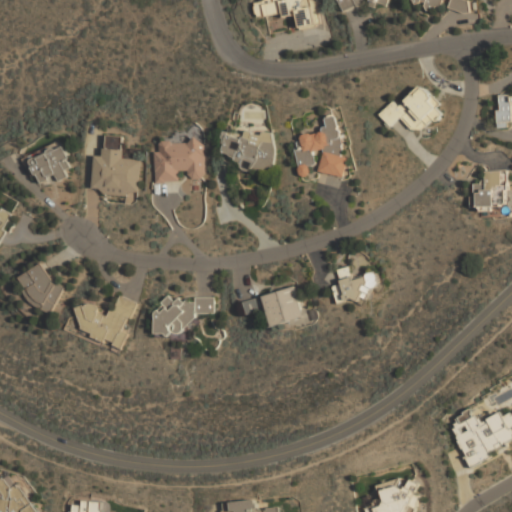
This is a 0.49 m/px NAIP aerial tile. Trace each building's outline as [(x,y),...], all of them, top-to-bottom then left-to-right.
[(300,28),(320,25),(316,0),(255,0),(259,19),(297,12),(300,28)] [(338,0),(343,14),(382,0),(338,0)] [(449,0),(413,0),(414,3),(424,0),(428,10),(450,2),(449,0)] [(451,0),(449,7),(468,13),(472,1),(469,0),(451,0)] [(400,106),(395,100),(380,114),(392,126),(403,116),(420,134),(443,112),(438,107),(442,103),(423,84),(400,106)] [(511,94),(498,95),(500,125),(511,124),(511,94)] [(323,177),(349,173),(347,157),(343,157),(338,114),(324,116),(326,131),(302,134),(303,147),(297,148),(299,165),(316,163),(314,151),(320,150),(323,177)] [(276,132),(245,132),(245,135),(224,135),(224,154),(238,154),(238,169),(275,170),(276,132)] [(143,159),(125,158),(126,136),(106,135),(105,155),(95,155),(93,190),(140,193),(143,159)] [(180,182),(180,171),(189,171),(189,179),(206,178),(205,141),(156,142),(157,182),(180,182)] [(75,174),(63,142),(26,155),(38,187),(75,174)] [(511,208),(511,170),(485,171),(486,182),(473,182),(474,210),(511,208)] [(0,245),(1,246),(15,214),(0,207),(0,245)] [(33,266),(26,282),(28,283),(22,297),(54,311),(67,281),(33,266)] [(338,270),(342,283),(333,286),(340,306),(373,295),(371,289),(382,286),(376,271),(355,279),(350,266),(338,270)] [(271,326),(305,317),(296,286),(244,301),(248,314),(266,309),(271,326)] [(138,302),(119,294),(111,314),(84,304),(75,328),(123,346),(128,333),(126,332),(138,302)] [(216,298),(165,299),(165,309),(157,309),(157,333),(193,332),(193,314),(216,313),(216,298)] [(511,443),(511,413),(505,416),(503,411),(480,421),(475,409),(451,419),(470,462),(511,443)] [(0,511),(32,511),(35,485),(13,483),(14,478),(0,476),(0,511)] [(420,511),(415,482),(399,485),(399,483),(363,489),(367,511),(420,511)] [(223,503),(224,511),(281,511),(281,507),(259,509),(258,499),(223,503)]
